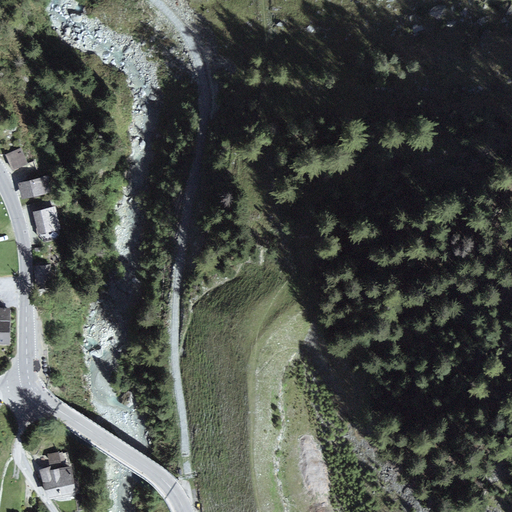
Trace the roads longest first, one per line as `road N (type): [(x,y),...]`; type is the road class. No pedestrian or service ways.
road 1 (track): [(155,0),(186,27),(204,84),(204,131),(179,233),(173,307),(189,451),(187,511)]
road 2 (secondary): [(0,175),(25,254),(30,386)]
road 3 (secondary): [(30,386),(162,479),(184,511)]
